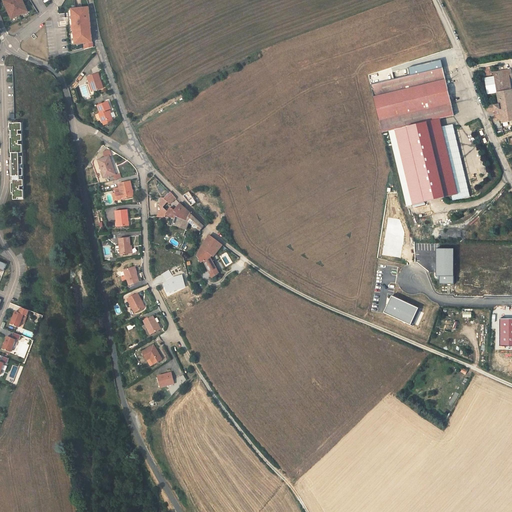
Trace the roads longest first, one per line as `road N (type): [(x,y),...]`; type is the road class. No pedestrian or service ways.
road 1 (tertiary): [(180,511),(117,389),(73,122)]
road 2 (track): [(246,261),(315,303),(511,385)]
road 3 (track): [(305,511),(224,411),(179,338)]
road 4 (unclassified): [(511,182),(435,0)]
road 5 (residential): [(137,158),(146,272),(179,338)]
road 6 (residential): [(89,0),(137,158)]
road 7 (residential): [(9,45),(2,56),(0,197)]
road 8 (residential): [(137,158),(246,261)]
